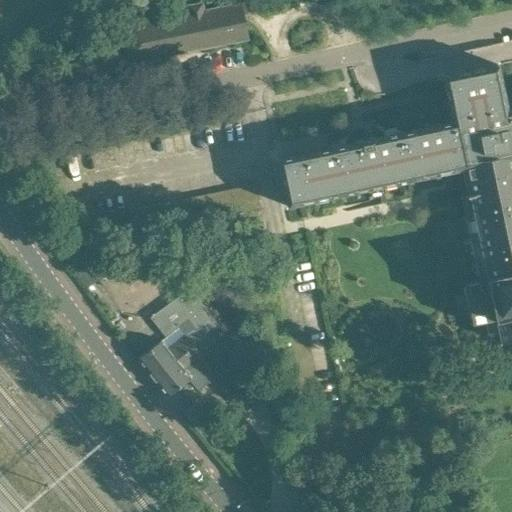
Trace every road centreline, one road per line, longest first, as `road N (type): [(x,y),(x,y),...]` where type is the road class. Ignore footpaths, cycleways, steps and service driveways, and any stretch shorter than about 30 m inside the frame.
road 1 (residential): [(0,127),(511,22)]
road 2 (tertiary): [(230,511),(0,207)]
